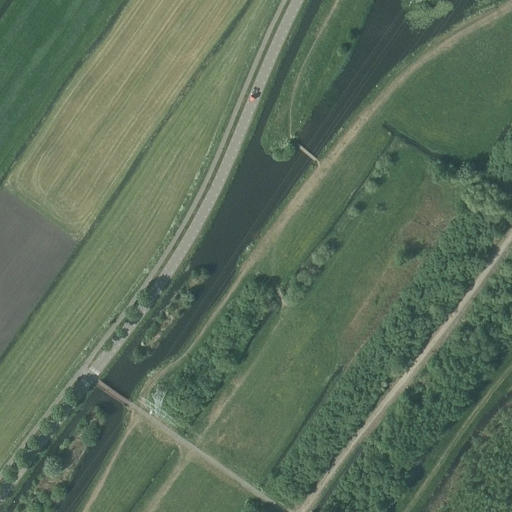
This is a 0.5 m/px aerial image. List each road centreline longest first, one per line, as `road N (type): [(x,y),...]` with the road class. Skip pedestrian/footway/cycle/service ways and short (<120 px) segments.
road 1 (tertiary): [(0,497),(176,259),(298,0)]
road 2 (track): [(511,230),(300,511)]
road 3 (track): [(131,407),(320,165)]
road 4 (track): [(320,165),(419,61),(511,8)]
road 5 (track): [(406,511),(511,365)]
road 6 (track): [(291,139),(291,102),(342,0)]
